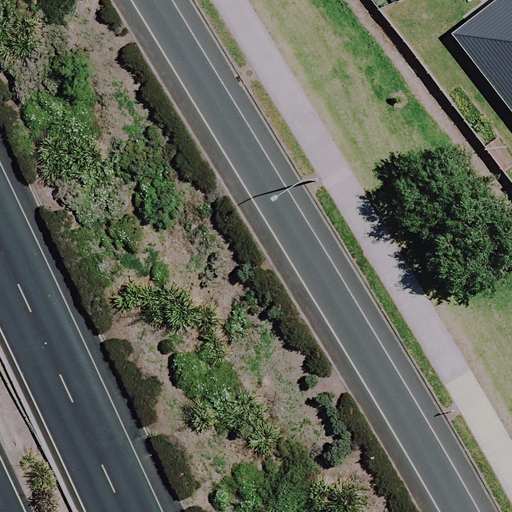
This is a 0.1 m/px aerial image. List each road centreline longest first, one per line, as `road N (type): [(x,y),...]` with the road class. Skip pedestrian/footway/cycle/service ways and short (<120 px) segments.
road 1 (primary): [(162,0),(462,511)]
road 2 (primary): [(0,245),(123,511)]
